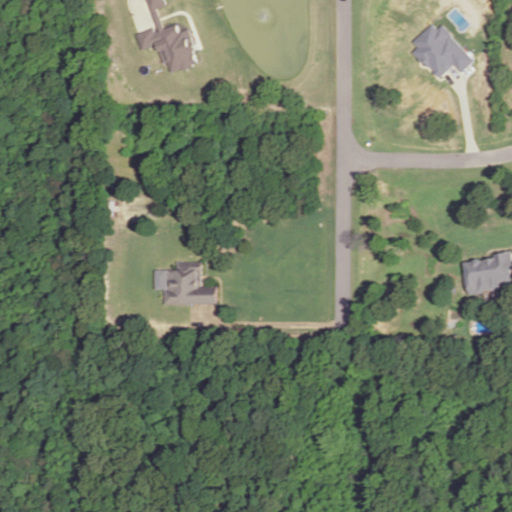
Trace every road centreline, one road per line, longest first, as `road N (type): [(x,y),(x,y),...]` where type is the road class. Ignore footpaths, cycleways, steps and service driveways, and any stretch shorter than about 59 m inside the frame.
road 1 (residential): [(343,333),(343,0)]
road 2 (residential): [(343,162),(468,160),(511,151)]
